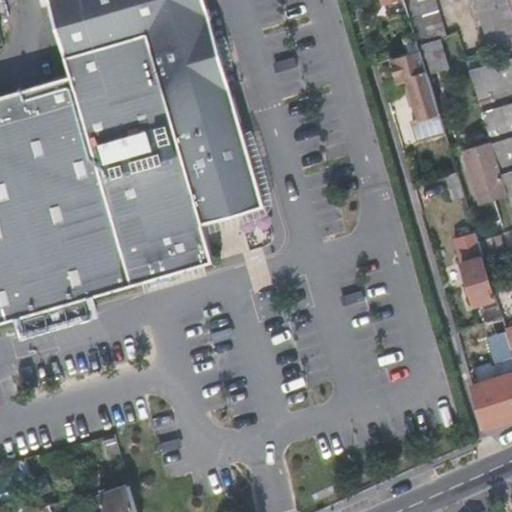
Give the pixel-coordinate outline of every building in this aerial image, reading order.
[(43,0),(64,69),(0,87),(0,320),(208,260),(195,216),(259,197),(201,0),(43,0)] [(406,0),(419,42),(445,35),(434,0),(406,0)] [(475,0),(490,50),(511,43),(511,6),(510,0),(475,0)] [(431,72),(451,67),(442,36),(422,42),(431,72)] [(421,48),(390,57),(397,80),(408,77),(420,116),(412,117),(418,137),(445,129),(444,124),(423,58),(421,48)] [(511,54),(468,68),(492,141),(508,190),(509,194),(511,203),(511,54)] [(465,149),(480,197),(508,190),(492,141),(465,149)] [(457,169),(445,172),(453,197),(465,194),(457,169)] [(482,203),(509,194),(508,190),(480,197),(482,203)] [(472,303),(496,296),(479,240),(459,246),(463,261),(459,262),(472,303)] [(481,309),(484,320),(501,315),(498,304),(481,309)] [(501,324),(491,320),(482,346),(493,350),(501,324)] [(511,373),(471,385),(483,431),(511,421),(511,373)] [(134,511),(127,488),(96,499),(101,511),(134,511)] [(38,511),(42,511),(38,498),(25,503),(27,511),(38,511)]
